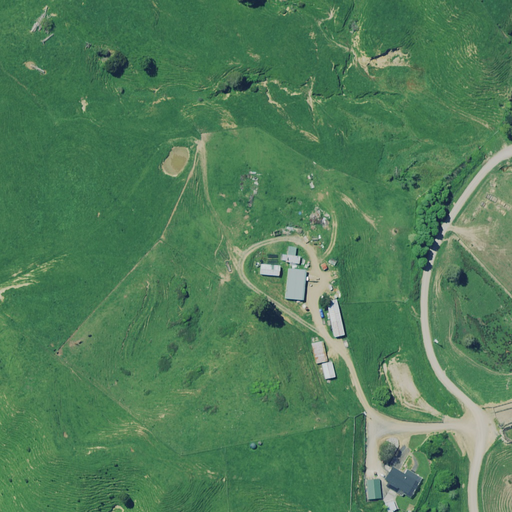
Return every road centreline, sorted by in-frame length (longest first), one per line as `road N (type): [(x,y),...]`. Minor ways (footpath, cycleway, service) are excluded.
road 1 (track): [(475,426),(389,424),(357,390),(328,338),(191,268),(156,188),(120,173),(98,168),(0,243)]
road 2 (unclassified): [(474,511),(475,426),(429,348),(417,312),(419,281),(433,230),(472,172),(489,155),(511,156)]
